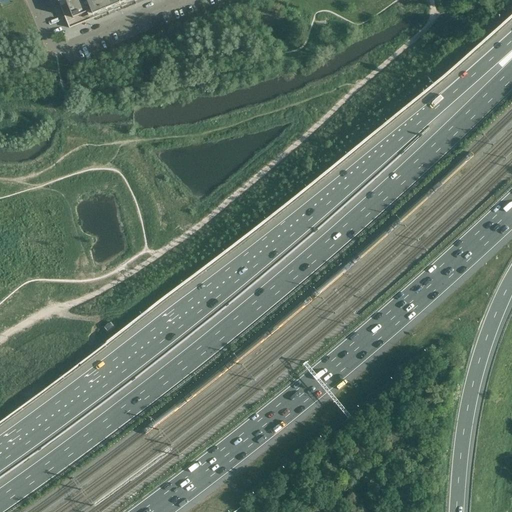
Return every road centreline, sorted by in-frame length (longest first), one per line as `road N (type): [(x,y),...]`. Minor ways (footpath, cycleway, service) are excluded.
road 1 (motorway): [(511,72),(292,275),(0,500)]
road 2 (motorway): [(511,43),(295,231),(0,461)]
road 3 (track): [(59,307),(80,302),(199,225),(433,15)]
road 4 (motorway): [(149,511),(360,346),(511,209)]
road 5 (track): [(0,179),(45,170),(89,144),(214,130),(379,66)]
road 6 (motorway): [(456,511),(471,393),(511,280)]
road 7 (residential): [(178,0),(53,51),(31,0)]
